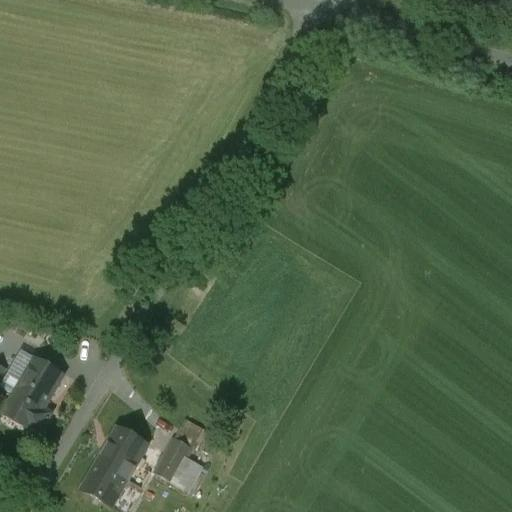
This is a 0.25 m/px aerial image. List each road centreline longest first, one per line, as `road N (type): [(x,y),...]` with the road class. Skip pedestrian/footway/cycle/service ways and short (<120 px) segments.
road 1 (unclassified): [(26,511),(319,8)]
road 2 (unclassified): [(319,8),(511,62)]
